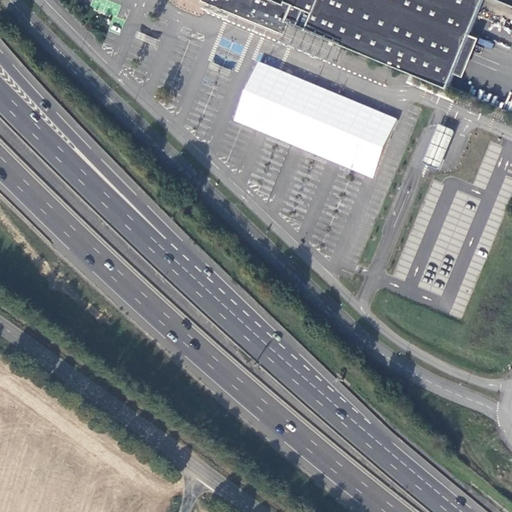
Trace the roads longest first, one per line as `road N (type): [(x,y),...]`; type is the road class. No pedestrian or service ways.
road 1 (trunk): [(0,165),(283,425),(393,511)]
road 2 (trunk): [(345,422),(0,59)]
road 3 (trunk): [(345,422),(0,97)]
road 4 (tertiary): [(0,325),(200,468)]
road 5 (trunk): [(457,511),(345,422)]
